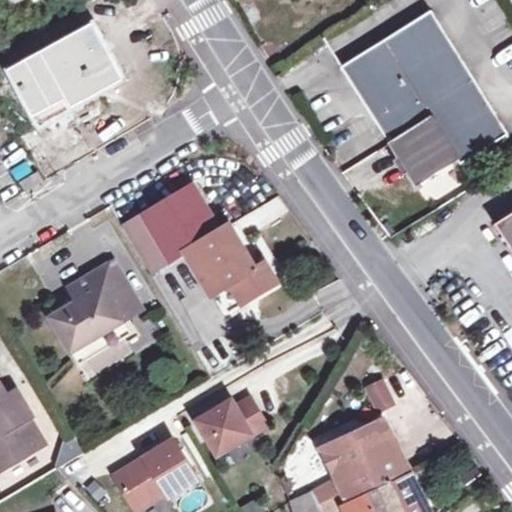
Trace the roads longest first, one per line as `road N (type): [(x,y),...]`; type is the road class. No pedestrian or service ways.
road 1 (tertiary): [(252,88),(511,443)]
road 2 (residential): [(252,88),(0,241)]
